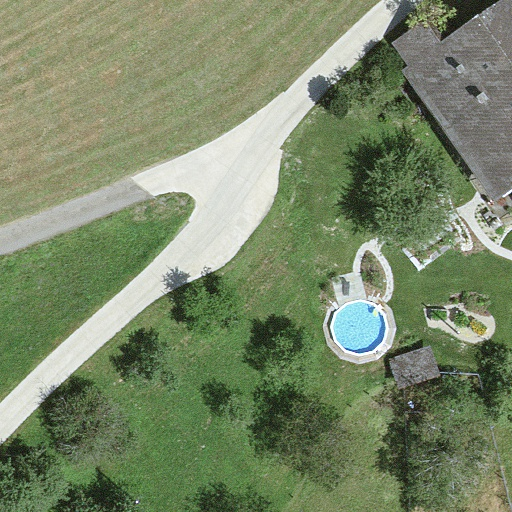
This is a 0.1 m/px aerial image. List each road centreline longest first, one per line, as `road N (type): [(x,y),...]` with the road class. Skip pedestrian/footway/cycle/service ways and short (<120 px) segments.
road 1 (track): [(226,155),(222,200),(209,229),(0,426)]
road 2 (track): [(0,243),(226,155)]
road 3 (track): [(226,155),(406,0)]
